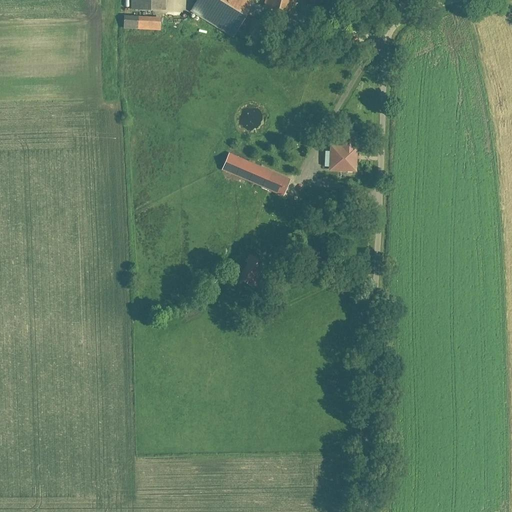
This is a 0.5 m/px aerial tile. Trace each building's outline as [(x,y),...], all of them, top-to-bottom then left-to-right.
[(133,0),(134,12),(169,11),(168,0),(133,0)] [(249,0),(201,0),(193,13),(233,39),(256,4),(249,0)] [(271,0),(269,10),(291,17),(295,1),(326,10),(328,0),(271,0)] [(125,15),(125,35),(165,34),(164,14),(125,15)] [(256,21),(253,38),(268,41),(271,24),(256,21)] [(331,153),(330,177),(361,178),(362,154),(359,154),(360,137),(341,136),(340,153),(331,153)] [(233,150),(223,172),(284,200),(294,177),(233,150)] [(252,256),(238,277),(257,290),(271,269),(252,256)]
